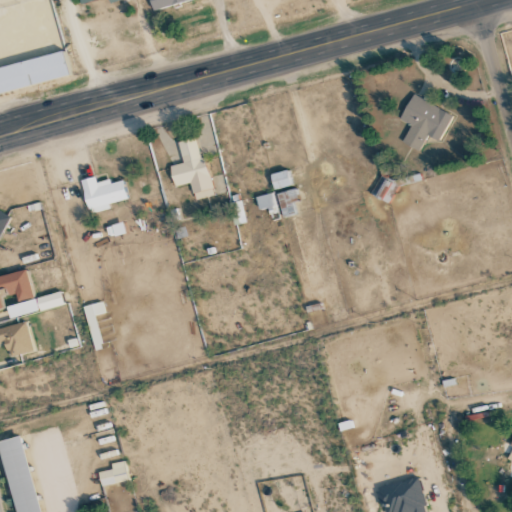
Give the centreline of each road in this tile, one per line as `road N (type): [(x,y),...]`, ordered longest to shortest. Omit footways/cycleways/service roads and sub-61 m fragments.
road 1 (secondary): [(496,0),(0,137)]
road 2 (residential): [(511,128),(478,5)]
